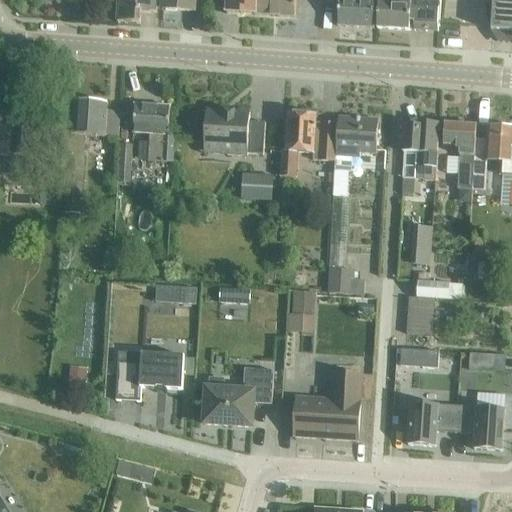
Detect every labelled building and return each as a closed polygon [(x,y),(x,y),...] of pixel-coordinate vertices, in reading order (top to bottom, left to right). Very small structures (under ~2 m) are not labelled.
[(121,0),(120,25),(143,26),(144,15),(159,16),(159,0),(121,0)] [(165,0),(165,12),(197,14),(197,0),(165,0)] [(228,0),(228,16),(296,20),(296,0),(228,0)] [(341,0),(341,29),(376,30),(377,0),(341,0)] [(380,0),(379,31),(411,33),(440,34),(440,29),(441,29),(441,27),(441,0),(380,0)] [(494,6),(492,32),(507,33),(508,35),(509,36),(511,37),(511,38),(511,0),(494,0),(494,6)] [(66,214),(82,215),(87,137),(120,140),(122,113),(109,112),(109,106),(76,103),(72,159),(70,158),(66,214)] [(134,134),(151,135),(148,162),(174,164),(175,138),(169,138),(171,109),(136,107),(134,134)] [(252,125),(253,116),(238,115),(238,114),(237,114),(237,115),(235,115),(228,115),(228,114),(227,114),(227,115),(209,114),(207,148),(230,149),(230,158),(250,159),(250,157),(266,158),(268,126),(252,125)] [(0,118),(0,178),(33,180),(33,173),(36,120),(0,118)] [(281,153),(280,179),(296,180),(297,155),(313,156),(312,163),(333,164),(333,153),(335,122),(316,121),(316,119),(287,118),(285,153),(281,153)] [(336,159),(335,173),(349,174),(352,174),(352,160),(360,160),(360,156),(376,157),(378,122),(339,120),(337,159),(336,159)] [(404,179),(403,196),(413,197),(415,180),(426,181),(426,182),(435,183),(439,125),(417,124),(417,127),(405,127),(404,148),(404,153),(406,153),(405,159),(405,165),(404,179)] [(446,127),(444,148),(457,149),(456,152),(460,152),(459,159),(460,159),(460,160),(449,159),(448,175),(459,176),(457,192),(473,194),(476,142),(477,130),(446,127)] [(476,142),(473,194),(485,195),(487,165),(503,166),(502,179),(511,180),(511,132),(489,131),(488,143),(476,142)] [(134,147),(119,146),(117,184),(132,185),(134,147)] [(256,178),(255,203),(271,203),(272,179),(256,178)] [(41,195),(41,208),(55,208),(56,196),(41,195)] [(412,253),(411,267),(430,268),(431,255),(412,253)] [(486,264),(485,275),(497,275),(498,259),(486,258),(486,264)] [(331,273),(329,296),(364,299),(365,285),(352,284),(353,275),(346,274),(331,273)] [(419,275),(418,285),(429,286),(429,283),(430,276),(419,275)] [(429,283),(429,286),(428,299),(462,301),(463,285),(429,283)] [(429,286),(418,285),(418,299),(428,299),(429,286)] [(198,290),(178,289),(177,305),(196,306),(198,290)] [(220,292),(219,304),(232,305),(251,306),(252,294),(233,292),(220,292)] [(294,294),(292,316),(314,317),(316,296),(294,294)] [(74,326),(89,327),(90,301),(75,300),(74,326)] [(433,337),(435,302),(411,301),(409,335),(433,337)] [(193,321),(192,345),(204,346),(205,321),(193,321)] [(401,361),(401,368),(418,369),(434,370),(438,370),(439,355),(440,353),(420,352),(402,351),(401,361)] [(116,402),(141,404),(142,389),(158,390),(158,389),(166,390),(166,391),(183,392),(185,358),(142,355),(142,367),(127,367),(126,376),(118,375),(116,402)] [(506,368),(506,358),(496,357),(495,368),(495,373),(505,374),(506,368)] [(70,368),(68,384),(84,386),(86,370),(70,368)] [(224,391),(224,381),(211,380),(210,390),(207,390),(205,426),(223,427),(223,428),(225,428),(225,427),(232,428),(234,428),(253,429),(254,405),(272,406),(274,373),(245,371),(244,393),(224,391)] [(294,439),(358,443),(363,376),(332,375),(331,401),(297,399),(294,439)] [(411,405),(408,447),(436,448),(437,434),(456,435),(458,408),(411,405)] [(458,408),(456,435),(475,436),(475,451),(502,453),(504,419),(505,411),(458,408)] [(68,446),(67,451),(82,455),(83,451),(68,446)] [(120,461),(117,474),(131,478),(152,483),(155,470),(134,465),(120,461)]
